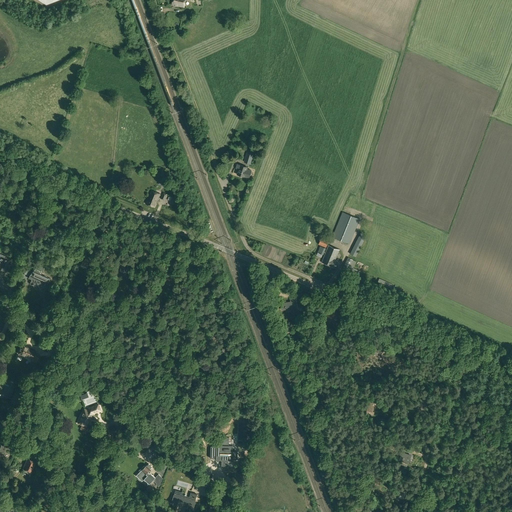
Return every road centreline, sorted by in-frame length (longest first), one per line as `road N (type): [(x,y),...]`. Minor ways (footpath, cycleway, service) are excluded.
road 1 (unclassified): [(511,364),(0,154)]
road 2 (track): [(446,338),(460,382),(437,402),(413,511)]
